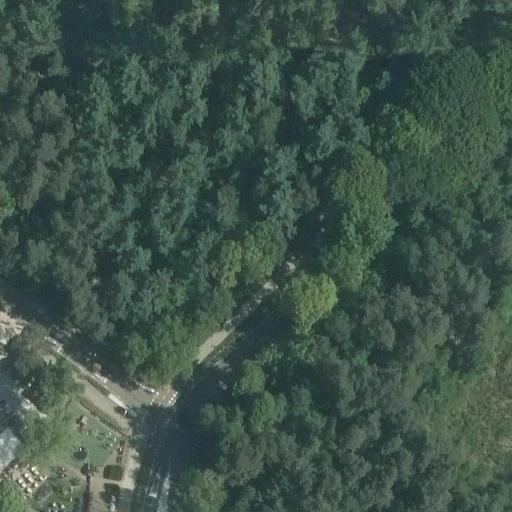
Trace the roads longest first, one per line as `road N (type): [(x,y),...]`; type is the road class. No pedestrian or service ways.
road 1 (tertiary): [(182,431),(221,372),(266,325),(511,87)]
road 2 (tertiary): [(182,431),(0,298)]
